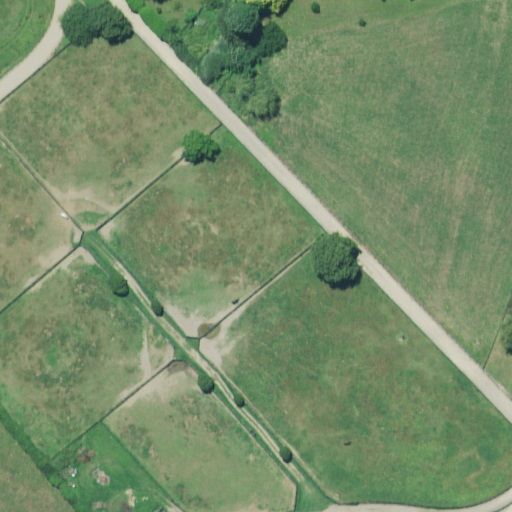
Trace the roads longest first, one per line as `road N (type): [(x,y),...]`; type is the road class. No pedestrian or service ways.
road 1 (unknown): [(116,0),(511,412)]
road 2 (unknown): [(416,511),(321,497),(91,236)]
